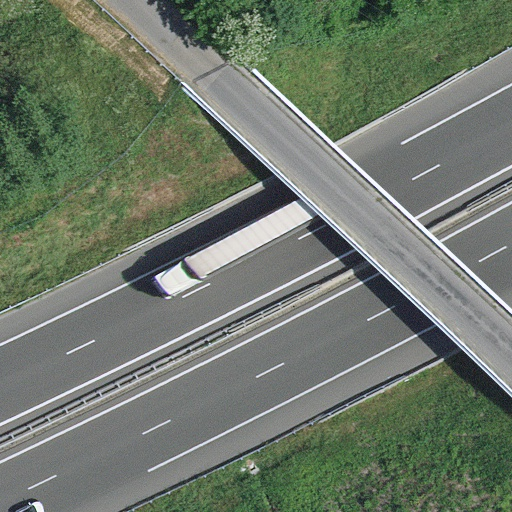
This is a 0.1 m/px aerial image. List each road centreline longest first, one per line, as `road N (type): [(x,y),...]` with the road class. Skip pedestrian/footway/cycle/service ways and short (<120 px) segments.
road 1 (motorway): [(511,124),(0,383)]
road 2 (motorway): [(0,508),(511,250)]
road 3 (unclassified): [(211,72),(511,355)]
